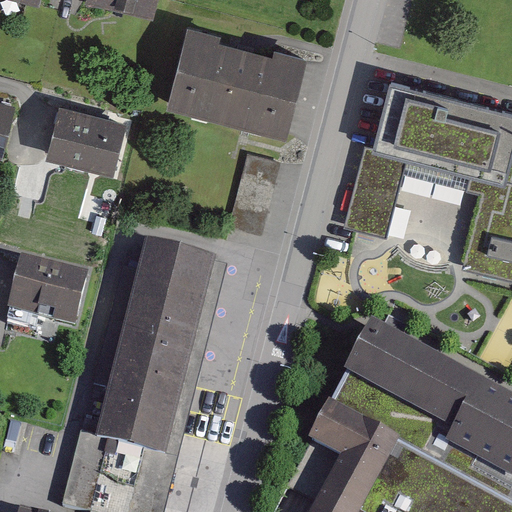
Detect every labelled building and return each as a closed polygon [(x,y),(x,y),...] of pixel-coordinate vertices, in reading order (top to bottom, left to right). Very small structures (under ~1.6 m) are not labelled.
[(160,0),(94,0),(157,16),(160,0)] [(306,54),(189,25),(170,101),(287,130),(306,54)] [(511,106),(404,79),(386,149),(485,175),(480,196),(493,199),(474,270),(511,280),(511,106)] [(20,98),(0,93),(0,154),(7,156),(20,98)] [(125,117),(61,102),(49,156),(113,171),(125,117)] [(414,161),(373,150),(351,229),(392,240),(414,161)] [(280,161),(245,153),(226,229),(262,237),(280,161)] [(227,260),(143,237),(87,430),(178,456),(227,260)] [(90,269),(19,251),(4,312),(75,330),(90,269)] [(319,511),(511,511),(511,416),(366,337),(309,444),(325,453),(345,464),(319,511)] [(163,511),(178,456),(87,430),(62,511),(163,511)]
